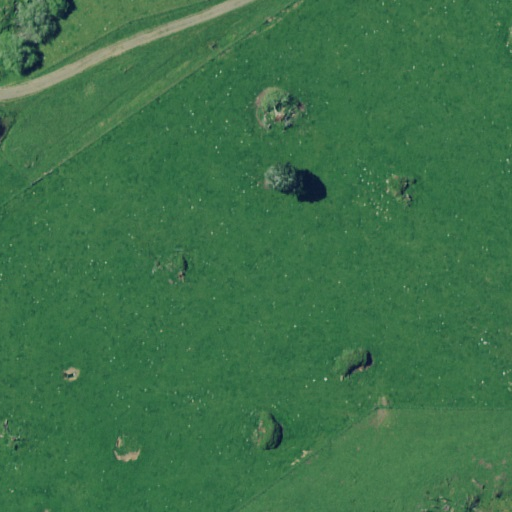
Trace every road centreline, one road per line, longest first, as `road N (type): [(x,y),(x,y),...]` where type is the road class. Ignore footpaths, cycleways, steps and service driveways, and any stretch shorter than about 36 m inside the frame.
road 1 (track): [(0,198),(251,0)]
road 2 (track): [(0,58),(227,0)]
